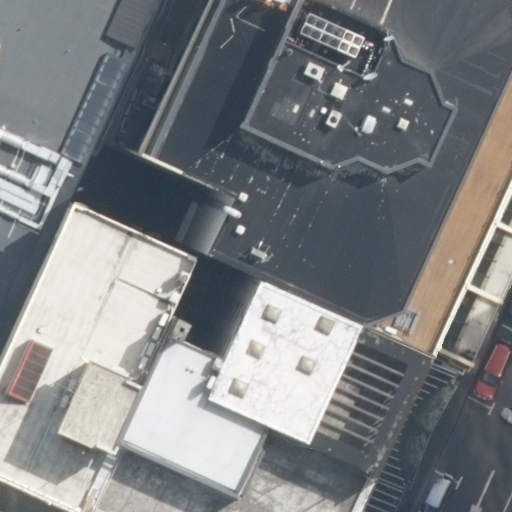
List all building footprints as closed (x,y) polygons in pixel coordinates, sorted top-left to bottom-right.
[(164,0),(0,0),(0,357),(74,191),(164,0)] [(511,0),(164,0),(74,191),(203,248),(266,268),(445,346),(511,203),(511,0)] [(178,304),(203,248),(74,191),(0,357),(0,470),(87,509),(178,304)] [(211,386),(390,465),(445,346),(266,268),(231,345),(211,386)] [(178,304),(87,509),(85,511),(368,511),(390,465),(211,386),(231,345),(187,326),(194,311),(178,304)]
